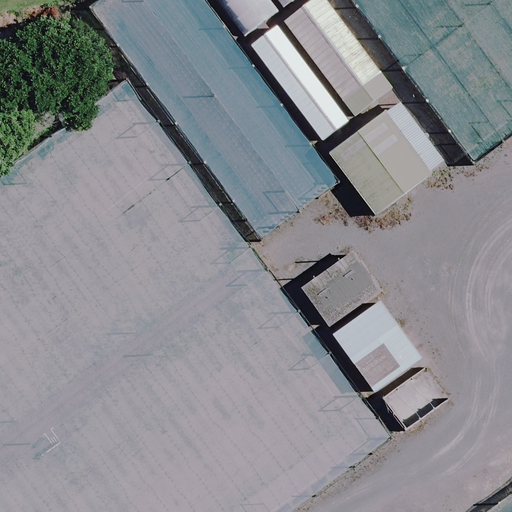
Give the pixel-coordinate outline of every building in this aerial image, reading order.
[(338,189),(201,0),(110,0),(93,13),(261,245),(338,189)] [(279,15),(267,0),(222,0),(249,37),(279,15)] [(267,0),(279,15),(299,0),(267,0)] [(316,0),(282,26),(355,122),(395,91),(325,0),(316,0)] [(511,139),(511,0),(344,0),(469,171),(511,139)] [(355,122),(282,26),(252,49),(325,145),(355,122)] [(0,511),(298,511),(393,442),(134,93),(0,192),(0,511)] [(448,166),(401,105),(332,157),(379,219),(448,166)] [(327,333),(376,298),(351,264),(303,299),(327,333)] [(424,363),(382,306),(335,340),(377,397),(424,363)] [(447,407),(426,376),(385,403),(406,434),(447,407)]
